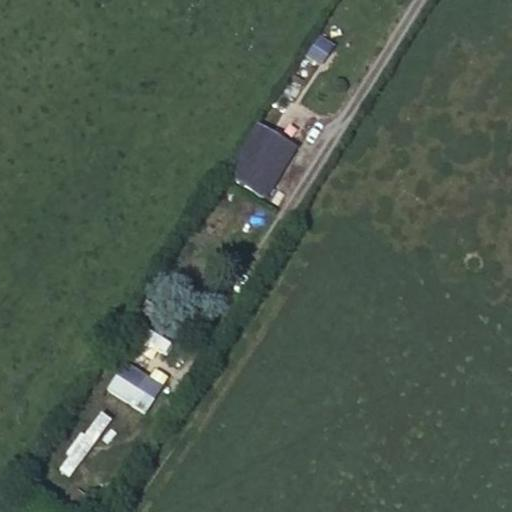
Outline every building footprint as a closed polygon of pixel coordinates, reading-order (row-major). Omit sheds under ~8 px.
[(329,48),(316,40),(305,56),(318,65),(329,48)] [(226,177),(262,199),(291,150),(256,129),(226,177)] [(134,320),(144,326),(154,309),(144,303),(134,320)] [(142,413),(158,388),(125,366),(108,392),(142,413)] [(57,471),(70,478),(104,421),(92,413),(57,471)]
